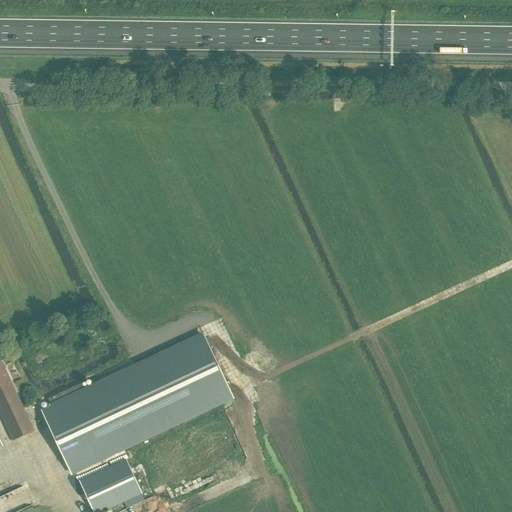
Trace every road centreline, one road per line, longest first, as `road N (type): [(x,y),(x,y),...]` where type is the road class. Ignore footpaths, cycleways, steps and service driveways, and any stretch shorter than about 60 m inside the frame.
road 1 (motorway): [(0,33),(511,40)]
road 2 (unclassified): [(0,89),(511,84)]
